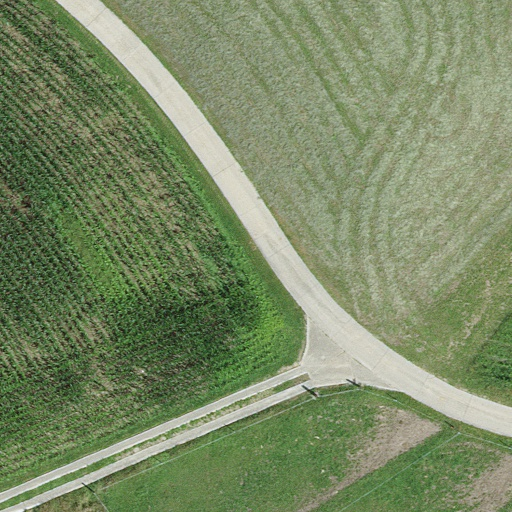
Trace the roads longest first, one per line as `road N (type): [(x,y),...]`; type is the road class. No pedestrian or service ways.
road 1 (unclassified): [(78,0),(180,107),(311,297),(383,363),(511,422)]
road 2 (track): [(0,511),(314,380),(383,363)]
